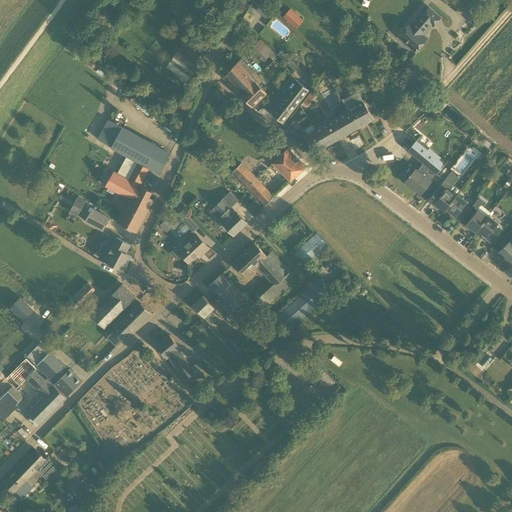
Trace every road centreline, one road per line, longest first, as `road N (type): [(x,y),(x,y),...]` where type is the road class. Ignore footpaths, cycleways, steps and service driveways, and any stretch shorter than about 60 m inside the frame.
road 1 (residential): [(439,355),(372,342),(307,342),(220,384)]
road 2 (residential): [(0,474),(163,312)]
road 3 (track): [(511,9),(400,134),(352,172)]
road 4 (residential): [(148,281),(145,236),(212,76)]
road 5 (residential): [(501,284),(352,172),(320,171)]
road 6 (residential): [(179,296),(320,171)]
road 7 (residential): [(320,171),(212,76)]
